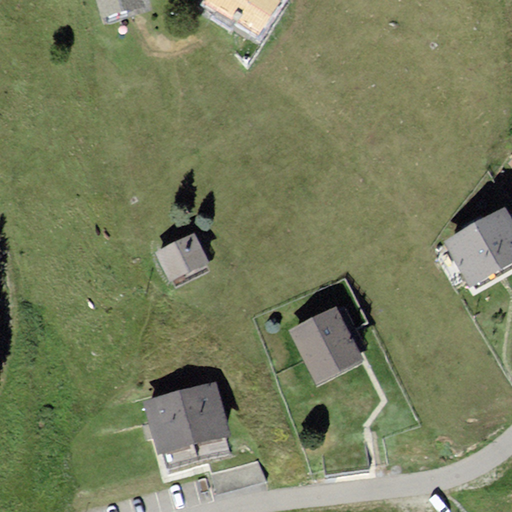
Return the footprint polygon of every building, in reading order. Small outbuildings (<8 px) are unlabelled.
[(142,0),(94,0),(100,19),(144,7),(142,0)] [(287,0),(204,0),(202,4),(212,11),(209,16),(229,30),(234,24),(259,41),(287,0)] [(511,219),(504,206),(442,242),(469,288),(511,262),(511,219)] [(194,233),(155,251),(170,282),(209,264),(194,233)] [(336,307),(289,330),(317,385),(363,361),(336,307)] [(214,380),(142,402),(158,455),(230,433),(214,380)]
